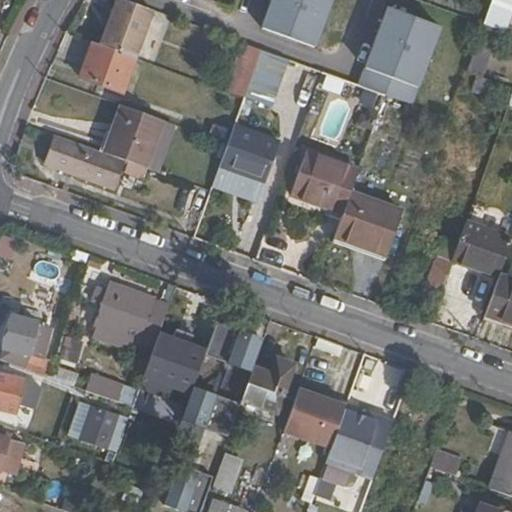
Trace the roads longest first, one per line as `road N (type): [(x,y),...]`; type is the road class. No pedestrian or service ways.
road 1 (residential): [(0,196),(511,372)]
road 2 (residential): [(51,0),(0,118)]
